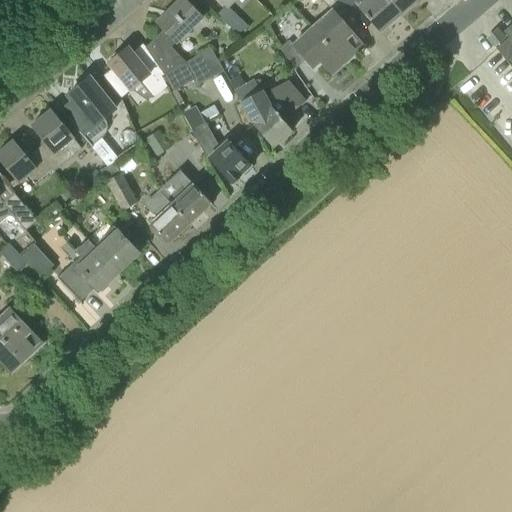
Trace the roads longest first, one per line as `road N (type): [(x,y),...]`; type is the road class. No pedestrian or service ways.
road 1 (residential): [(0,435),(477,0)]
road 2 (residential): [(0,107),(131,0)]
